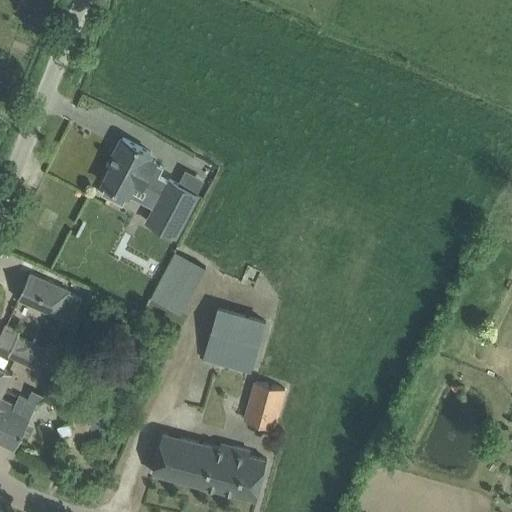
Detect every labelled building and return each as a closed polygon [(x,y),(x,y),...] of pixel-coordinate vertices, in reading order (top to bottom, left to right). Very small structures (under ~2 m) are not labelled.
[(148,157),(151,152),(123,137),(110,163),(113,165),(104,183),(107,184),(102,193),(123,204),(128,195),(128,196),(135,182),(144,186),(145,183),(163,192),(148,221),(176,236),(198,194),(170,179),(169,181),(159,175),(164,167),(156,162),(157,162),(148,157)] [(178,248),(154,296),(185,312),(210,265),(178,248)] [(69,290),(48,280),(30,272),(18,298),(59,316),(69,290)] [(72,311),(80,314),(85,300),(77,297),(72,311)] [(205,358),(252,371),(266,321),(219,308),(205,358)] [(9,354),(52,375),(62,354),(19,334),(9,354)] [(14,373),(4,368),(0,365),(0,396),(1,395),(3,396),(14,373)] [(73,385),(54,375),(43,397),(62,407),(73,385)] [(246,420),(275,428),(285,388),(256,380),(246,420)] [(15,403),(3,396),(1,395),(0,396),(0,440),(14,448),(36,405),(19,395),(15,403)] [(81,417),(107,432),(120,409),(94,395),(81,417)] [(164,432),(153,472),(257,499),(268,459),(250,455),(252,449),(237,445),(235,451),(164,432)]
